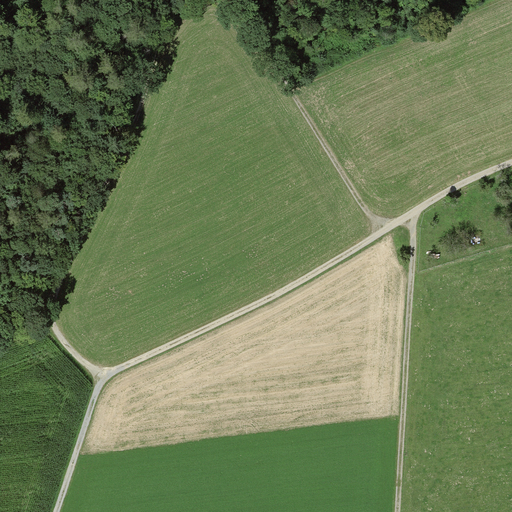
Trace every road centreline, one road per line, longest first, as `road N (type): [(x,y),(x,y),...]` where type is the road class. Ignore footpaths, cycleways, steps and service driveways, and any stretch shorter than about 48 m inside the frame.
road 1 (track): [(53,511),(100,375),(226,319),(380,233)]
road 2 (motorway): [(232,511),(0,317)]
road 3 (track): [(396,511),(415,210)]
road 4 (track): [(144,100),(54,288),(53,324)]
road 5 (track): [(292,91),(499,0)]
road 6 (track): [(380,233),(292,91)]
road 7 (motorway): [(0,412),(118,511)]
road 8 (track): [(380,233),(511,163)]
